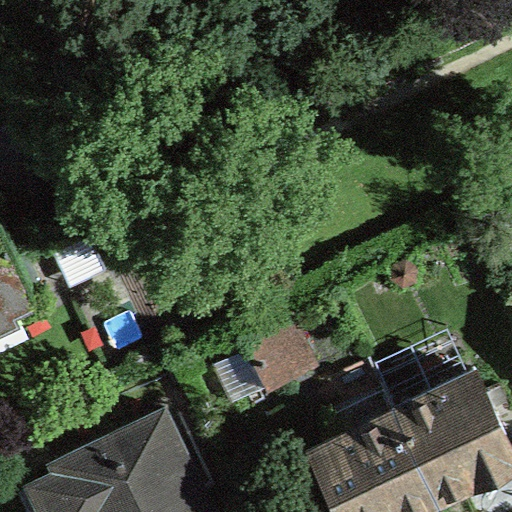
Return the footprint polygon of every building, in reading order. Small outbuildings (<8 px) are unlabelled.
[(0,305),(35,289),(2,220),(0,220),(0,305)] [(247,343),(266,382),(266,383),(311,362),(287,312),(243,334),(247,343)] [(133,353),(141,371),(177,354),(169,336),(133,353)] [(266,382),(247,343),(213,359),(232,399),(266,382)] [(394,404),(436,490),(452,482),(511,454),(511,444),(473,366),(394,404)] [(390,511),(436,490),(394,404),(383,381),(329,407),(340,430),(315,442),(348,511),(390,511)] [(215,511),(163,405),(53,458),(79,511),(215,511)]
